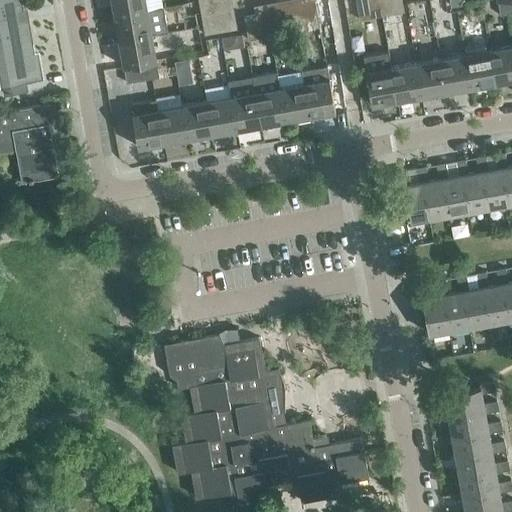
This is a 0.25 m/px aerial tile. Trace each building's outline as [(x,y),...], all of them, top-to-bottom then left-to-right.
[(0,0),(0,72),(2,84),(42,77),(37,53),(33,54),(27,19),(28,19),(28,18),(20,20),(18,11),(21,10),(19,0),(0,0)] [(111,0),(114,16),(148,10),(146,0),(111,0)] [(201,0),(199,0),(201,12),(233,6),(232,0),(201,0)] [(287,0),(280,0),(276,1),(282,33),(293,31),(287,0)] [(309,28),(303,0),(292,0),(298,30),(309,28)] [(314,0),(303,0),(309,28),(320,26),(314,0)] [(371,17),(367,0),(356,0),(360,19),(371,17)] [(379,0),(367,0),(371,17),(382,15),(379,0)] [(379,0),(382,15),(393,13),(390,0),(379,0)] [(402,0),(390,0),(393,13),(404,11),(402,0)] [(507,0),(498,0),(501,15),(510,13),(507,0)] [(276,1),(265,3),(271,35),(282,33),(276,1)] [(254,5),(255,14),(260,37),(271,35),(265,3),(254,5)] [(214,21),(224,19),(235,17),(233,6),(201,12),(203,23),(214,21)] [(114,16),(119,41),(153,35),(148,10),(114,16)] [(260,37),(255,14),(244,16),(248,39),(260,37)] [(235,17),(224,19),(226,30),(237,28),(235,17)] [(224,19),(214,21),(216,32),(226,30),(224,19)] [(214,21),(203,23),(205,34),(216,32),(214,21)] [(236,33),(220,36),(223,49),(238,46),(236,33)] [(147,61),(156,59),(157,59),(153,35),(119,41),(123,65),(124,65),(147,61)] [(206,39),(208,53),(220,51),(217,37),(206,39)] [(511,43),(489,48),(495,82),(511,79),(511,43)] [(489,48),(465,52),(471,86),(495,82),(489,48)] [(465,52),(440,57),(446,91),(471,86),(465,52)] [(440,57),(415,61),(421,95),(446,91),(440,57)] [(188,58),(174,60),(176,72),(190,70),(188,58)] [(156,59),(147,61),(150,78),(159,76),(156,59)] [(147,61),(124,65),(127,82),(150,78),(147,61)] [(415,61),(390,66),(397,100),(421,95),(415,61)] [(397,100),(390,66),(366,70),(372,104),(397,100)] [(329,77),(305,81),(311,115),(336,111),(329,77)] [(305,81),(280,85),(286,120),(311,115),(305,81)] [(280,85),(255,90),(262,124),(286,120),(280,85)] [(255,90),(231,94),(237,129),(262,124),(255,90)] [(231,94),(206,99),(212,133),(237,129),(231,94)] [(206,99),(182,103),(188,138),(212,133),(206,99)] [(59,175),(46,103),(0,111),(0,147),(15,145),(22,181),(59,175)] [(182,103),(157,108),(163,142),(188,138),(182,103)] [(163,142),(157,108),(132,112),(138,146),(163,142)] [(496,153),(498,167),(502,166),(509,203),(511,202),(511,164),(508,165),(505,151),(496,153)] [(476,157),(478,170),(482,170),(489,206),(509,203),(502,166),(498,167),(488,169),(485,155),(476,157)] [(456,160),(459,174),(463,173),(469,210),(489,206),(482,170),(478,170),(468,172),(466,158),(456,160)] [(436,164),(439,177),(443,177),(449,213),(469,210),(463,173),(459,174),(448,176),(446,162),(436,164)] [(417,167),(419,181),(423,180),(429,217),(449,213),(443,177),(439,177),(429,179),(426,166),(417,167)] [(423,180),(419,181),(409,183),(406,169),(397,171),(400,186),(403,185),(409,220),(429,217),(423,180)] [(496,269),(499,283),(503,282),(509,318),(511,317),(511,280),(508,281),(506,267),(496,269)] [(476,272),(479,286),(483,285),(489,322),(509,318),(503,282),(499,283),(488,284),(486,271),(476,272)] [(457,276),(459,290),(463,289),(470,326),(489,322),(483,285),(479,286),(469,288),(466,274),(457,276)] [(437,279),(439,293),(443,293),(450,329),(470,326),(463,289),(459,290),(449,292),(446,278),(437,279)] [(443,293),(439,293),(429,295),(427,281),(417,283),(420,297),(423,297),(430,333),(450,329),(443,293)] [(178,387),(190,385),(195,411),(181,413),(186,441),(172,443),(178,471),(191,469),(196,496),(230,490),(232,504),(267,497),(265,484),(301,477),(305,500),(341,494),(339,482),(373,476),(366,436),(332,443),(330,434),(312,437),(309,418),(284,423),(282,410),(273,411),(268,385),(281,383),(278,367),(265,369),(259,336),(224,343),(220,334),(219,331),(218,332),(219,333),(166,343),(171,373),(177,378),(178,387)] [(444,393),(448,413),(484,406),(483,403),(482,393),(496,390),(494,381),(480,383),(480,386),(444,393)] [(448,413),(451,433),(488,426),(487,423),(485,412),(499,410),(498,400),(483,403),(484,406),(448,413)] [(451,433),(455,453),(491,446),(491,442),(489,432),(503,429),(501,420),(487,423),(488,426),(451,433)] [(455,453),(459,473),(495,466),(494,462),(492,452),(506,449),(505,440),(491,442),(491,446),(455,453)] [(459,473),(462,493),(499,486),(498,482),(496,472),(510,469),(508,460),(494,462),(495,466),(459,473)] [(462,493),(465,511),(468,511),(502,506),(502,501),(500,491),(511,488),(511,480),(511,479),(498,482),(499,486),(462,493)] [(468,511),(503,511),(511,509),(511,499),(502,501),(502,506),(468,511)]
